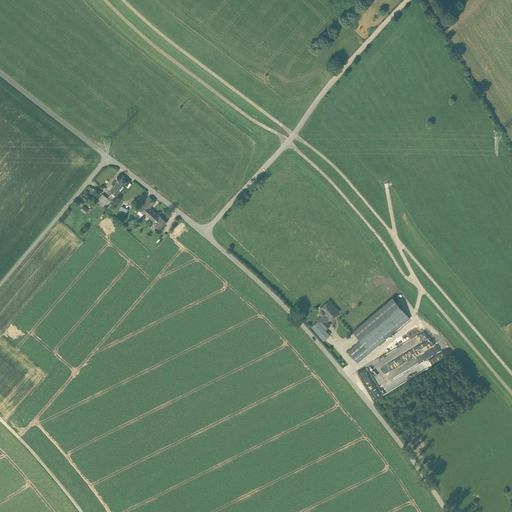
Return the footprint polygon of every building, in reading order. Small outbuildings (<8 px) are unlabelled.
[(121,176),(109,190),(112,192),(116,195),(127,182),(121,176)] [(112,192),(107,198),(109,200),(111,201),(116,195),(112,192)] [(107,198),(102,194),(98,198),(106,204),(109,200),(107,198)] [(149,196),(138,208),(144,214),(144,213),(150,207),(155,202),(149,196)] [(80,208),(84,213),(88,209),(84,204),(80,208)] [(121,206),(119,212),(126,214),(128,208),(121,206)] [(160,216),(150,207),(144,213),(154,222),(160,216)] [(154,222),(154,223),(160,228),(166,221),(160,215),(160,216),(154,222)] [(348,348),(356,359),(413,320),(397,297),(355,326),(363,338),(348,348)] [(318,322),(326,330),(330,325),(329,324),(339,314),(330,304),(321,313),(325,317),(324,319),(322,318),(318,322)] [(402,350),(410,345),(410,346),(416,343),(426,337),(422,330),(416,333),(418,336),(400,346),(402,350)] [(428,343),(379,366),(384,376),(404,366),(407,372),(421,365),(418,358),(425,354),(424,351),(427,349),(428,350),(433,348),(430,343),(428,344),(428,343)]
